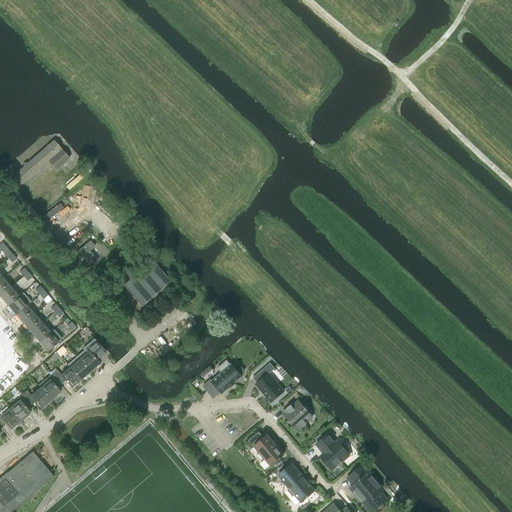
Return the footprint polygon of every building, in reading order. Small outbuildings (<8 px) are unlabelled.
[(53,141),(14,175),(22,184),(48,161),(61,150),(53,141)] [(61,150),(48,161),(56,170),(69,159),(61,150)] [(78,251),(88,262),(94,257),(89,251),(94,246),(90,241),(78,251)] [(0,251),(1,251),(8,258),(12,254),(2,242),(0,244),(0,251)] [(16,259),(12,254),(8,258),(11,263),(16,259)] [(154,261),(125,285),(143,306),(171,281),(154,261)] [(19,272),(23,276),(28,272),(24,268),(19,272)] [(32,277),(28,272),(23,276),(27,281),(32,277)] [(0,279),(0,295),(11,287),(3,278),(0,279)] [(35,290),(39,295),(44,290),(40,286),(35,290)] [(0,295),(0,297),(7,305),(18,296),(11,287),(0,295)] [(48,295),(44,290),(39,295),(43,299),(48,295)] [(18,296),(7,305),(15,315),(27,305),(31,302),(23,292),(18,296)] [(50,308),(54,313),(59,309),(55,304),(50,308)] [(15,315),(25,326),(35,315),(27,305),(15,315)] [(63,313),(59,309),(54,313),(58,318),(63,313)] [(35,315),(25,326),(32,334),(43,324),(35,315)] [(66,326),(71,331),(75,327),(71,322),(66,326)] [(43,324),(32,334),(39,342),(50,333),(43,324)] [(50,333),(39,342),(47,352),(58,342),(50,333)] [(88,352),(79,359),(90,372),(99,364),(96,360),(100,356),(91,345),(86,350),(88,352)] [(66,352),(62,346),(56,352),(61,357),(66,352)] [(70,368),(81,380),(90,372),(79,359),(70,368)] [(210,379),(202,386),(207,391),(214,384),(222,393),(230,387),(234,383),(242,376),(231,364),(230,365),(226,360),(217,368),(221,373),(212,381),(210,379)] [(264,377),(255,384),(271,402),(284,391),(269,374),(275,369),(270,363),(260,371),(264,377)] [(51,374),(61,385),(65,381),(71,388),(81,380),(70,368),(61,375),(56,369),(51,374)] [(37,386),(40,388),(50,400),(60,392),(57,388),(61,385),(51,374),(37,386)] [(21,394),(31,405),(35,402),(41,408),(50,400),(40,388),(31,396),(26,390),(21,394)] [(18,401),(10,409),(20,421),(30,413),(27,409),(31,405),(21,394),(16,399),(18,401)] [(305,422),(312,416),(299,402),(293,408),(291,406),(285,410),(288,414),(285,416),(295,428),(298,426),(301,429),(307,424),(305,422)] [(0,425),(1,426),(4,423),(10,429),(20,421),(10,409),(1,417),(0,415),(0,425)] [(259,432),(247,442),(252,449),(255,447),(271,466),(284,455),(267,435),(264,438),(259,432)] [(347,451),(347,449),(347,447),(346,446),(344,445),(342,445),(338,442),(335,444),(328,435),(316,445),(324,454),(320,457),(332,471),(350,455),(347,451)] [(0,511),(11,511),(54,477),(32,451),(0,478),(0,511)] [(301,502),(315,491),(292,464),(278,475),(290,489),(288,490),(293,496),(295,495),(301,502)] [(371,511),(372,511),(376,509),(376,510),(377,511),(378,511),(379,511),(380,511),(381,510),(382,510),(383,509),(383,508),(384,508),(384,507),(384,506),(383,505),(383,504),(383,503),(386,501),(380,493),(383,490),(369,474),(370,472),(364,465),(348,478),(354,485),(351,488),(371,511)]
